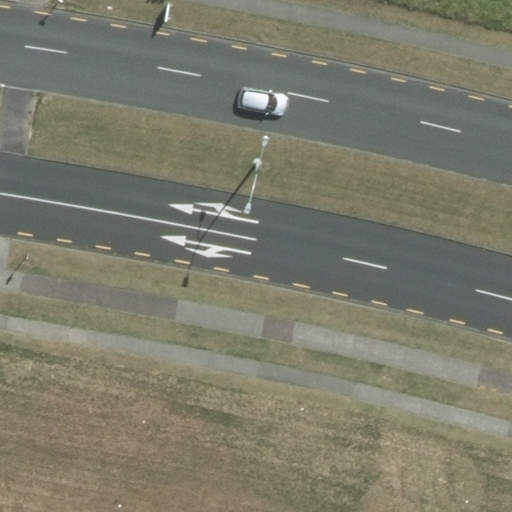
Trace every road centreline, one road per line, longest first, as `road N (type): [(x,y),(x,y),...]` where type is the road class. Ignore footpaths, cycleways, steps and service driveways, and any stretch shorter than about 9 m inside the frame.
road 1 (secondary): [(511,298),(361,258),(0,190)]
road 2 (secondary): [(0,43),(228,81),(511,144)]
